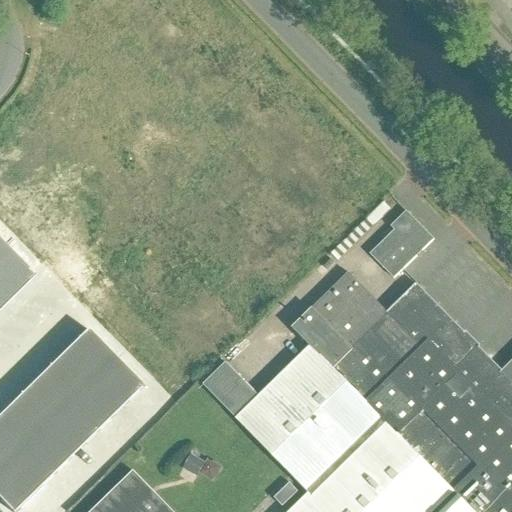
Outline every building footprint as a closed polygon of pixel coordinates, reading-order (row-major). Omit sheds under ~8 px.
[(434,241),(407,213),(391,228),(395,232),(371,256),(394,280),(434,241)] [(0,240),(0,313),(36,278),(0,240)] [(309,495),(291,511),(511,511),(511,364),(503,373),(479,349),(480,348),(466,334),(465,335),(417,286),(388,314),(349,275),(294,329),(312,348),(260,398),(226,363),(203,385),(309,495)] [(89,330),(0,417),(0,497),(13,511),(17,511),(146,390),(89,330)] [(172,511),(134,472),(92,511),(172,511)] [(298,493),(290,484),(274,499),(282,508),(298,493)]
